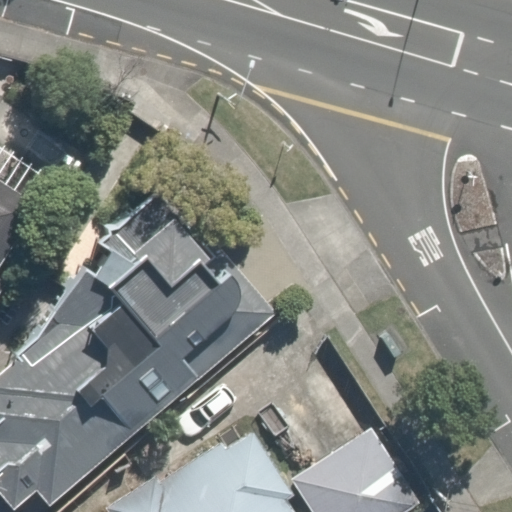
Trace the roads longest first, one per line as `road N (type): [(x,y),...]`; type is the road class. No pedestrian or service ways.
road 1 (secondary): [(511,70),(278,0)]
road 2 (residential): [(511,343),(498,234),(511,121)]
